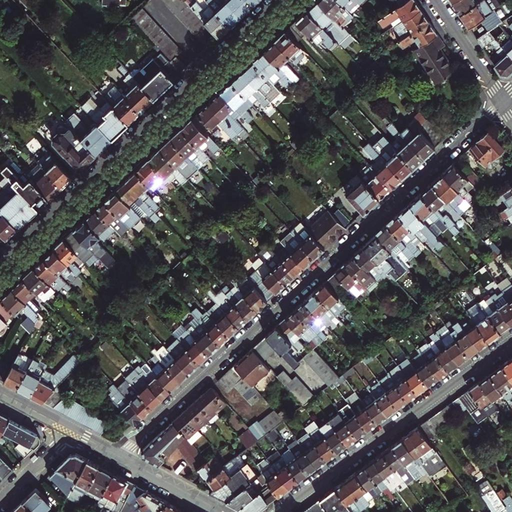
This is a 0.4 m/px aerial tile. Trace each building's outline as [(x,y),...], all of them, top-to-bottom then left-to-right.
[(186,2),(184,0),(162,0),(208,49),(220,39),(188,5),(186,2)] [(231,28),(209,5),(204,10),(194,0),(187,0),(186,2),(188,5),(220,39),(227,33),(231,28)] [(242,18),(225,0),(209,0),(208,2),(209,5),(231,28),(237,23),(242,18)] [(253,7),(246,0),(225,0),(242,18),(247,13),(253,7)] [(344,23),(322,0),(317,0),(314,3),(311,5),(307,9),(328,31),(335,25),(341,33),(348,41),(355,35),(344,23)] [(322,0),(344,23),(354,15),(351,12),(348,10),(339,0),(322,0)] [(339,0),(348,10),(358,1),(357,0),(339,0)] [(414,0),(406,0),(398,6),(387,13),(380,18),(385,27),(397,18),(401,15),(405,20),(421,10),(416,2),(414,0)] [(458,10),(461,15),(478,4),(475,0),(457,0),(453,3),(458,10)] [(483,0),(478,4),(461,15),(466,22),(470,28),(483,20),(494,12),(486,0),(483,0)] [(351,12),(360,3),(358,1),(348,10),(351,12)] [(303,13),(297,19),(308,31),(319,42),(324,38),(326,40),(333,48),(339,43),(335,38),(328,31),(307,9),(303,13)] [(187,70),(176,59),(183,52),(143,10),(131,21),(172,63),(170,65),(180,76),(184,72),(187,70)] [(421,10),(405,20),(410,29),(407,28),(396,35),(400,41),(429,22),(424,15),(421,10)] [(505,23),(496,10),(494,12),(483,20),(487,26),(491,32),(501,26),(505,23)] [(296,42),(308,31),(297,19),(285,30),(296,42)] [(416,37),(422,45),(437,34),(433,28),(429,22),(400,41),(404,48),(415,41),(416,37)] [(335,38),(341,33),(335,25),(328,31),(335,38)] [(489,33),(497,41),(511,56),(511,37),(511,38),(501,26),(491,32),(489,33)] [(280,35),(274,40),(290,57),(295,63),(307,52),(296,42),(285,30),(280,35)] [(489,33),(479,40),(481,44),(485,49),(492,44),(497,41),(489,33)] [(439,49),(444,45),(441,40),(437,34),(422,45),(414,50),(436,84),(454,71),(439,49)] [(290,57),(274,40),(269,45),(263,50),(292,81),(294,83),(299,78),(287,64),(285,65),(283,63),(290,57)] [(511,56),(497,41),(492,44),(502,54),(501,55),(505,59),(497,67),(500,70),(503,76),(510,76),(511,74),(511,56)] [(161,69),(152,77),(149,80),(136,65),(119,48),(111,55),(121,65),(154,100),(162,93),(176,80),(180,76),(170,65),(163,71),(161,69)] [(287,86),(292,81),(263,50),(258,55),(252,61),(274,84),(280,78),(287,86)] [(366,71),(372,78),(382,71),(386,68),(378,60),(366,71)] [(248,65),(241,71),(270,102),(276,96),(269,88),(274,84),(252,61),(248,65)] [(139,63),(136,65),(149,80),(152,77),(139,63)] [(131,90),(124,96),(140,113),(146,107),(154,100),(121,65),(117,70),(126,80),(131,84),(128,87),(131,90)] [(236,76),(229,82),(251,105),(257,100),(264,107),(270,102),(241,71),(236,76)] [(362,88),(388,117),(423,157),(429,151),(435,146),(372,78),(362,88)] [(251,105),(229,82),(224,87),(219,92),(233,106),(248,122),(253,117),(246,110),(251,105)] [(124,96),(115,87),(103,96),(106,100),(110,105),(128,124),(134,119),(140,113),(124,96)] [(233,106),(219,92),(213,97),(208,102),(242,138),(247,134),(229,114),(227,115),(225,113),(233,106)] [(89,97),(86,100),(95,111),(98,107),(89,97)] [(96,121),(112,139),(119,133),(128,124),(110,105),(103,112),(98,107),(95,111),(86,100),(80,105),(96,121)] [(106,100),(98,107),(103,112),(110,105),(106,100)] [(242,138),(208,102),(202,107),(197,112),(211,126),(218,121),(219,122),(236,143),(242,138)] [(68,117),(64,121),(68,125),(95,155),(102,148),(104,147),(112,139),(96,121),(92,122),(89,124),(89,128),(83,133),(68,117)] [(187,122),(181,127),(203,151),(208,146),(214,153),(221,147),(192,117),(187,122)] [(398,141),(393,145),(412,167),(418,162),(423,157),(388,117),(383,122),(391,130),(389,131),(394,137),(398,141)] [(95,155),(68,125),(64,129),(63,128),(60,128),(59,129),(58,131),(58,134),(52,140),(79,170),(86,163),(95,155)] [(203,151),(181,127),(178,130),(176,132),(170,137),(198,167),(209,158),(203,151)] [(478,140),(471,146),(489,166),(491,166),(499,159),(499,157),(497,154),(504,147),(488,130),(478,140)] [(354,138),(357,142),(363,136),(360,133),(354,138)] [(401,177),(386,161),(381,156),(374,147),(363,136),(357,142),(375,161),(370,166),(390,187),(395,183),(401,177)] [(198,167),(170,137),(165,142),(160,147),(188,177),(198,167)] [(381,156),(386,161),(401,177),(406,173),(406,172),(412,167),(393,145),(389,142),(385,137),(380,142),(388,150),(381,156)] [(394,137),(389,142),(393,145),(398,141),(394,137)] [(380,142),(374,147),(381,156),(388,150),(380,142)] [(69,179),(71,177),(44,147),(32,158),(44,170),(46,173),(60,188),(69,179)] [(188,177),(160,147),(154,152),(148,158),(170,182),(176,176),(182,183),(188,177)] [(459,157),(454,162),(474,184),(476,186),(481,181),(459,157)] [(0,167),(0,168),(13,182),(33,204),(36,201),(38,203),(39,201),(40,202),(42,201),(44,198),(46,200),(48,199),(22,170),(10,158),(0,167)] [(170,182),(148,158),(141,165),(134,171),(148,185),(160,175),(162,178),(161,181),(164,185),(166,184),(170,188),(173,185),(170,182)] [(356,172),(358,175),(379,198),(384,193),(390,187),(370,166),(366,162),(356,172)] [(474,184),(454,162),(447,168),(443,172),(466,196),(469,199),(473,195),(468,189),(474,184)] [(22,170),(48,199),(53,194),(60,188),(46,173),(40,179),(38,176),(35,179),(32,175),(32,172),(27,168),(24,168),(22,170)] [(46,173),(44,170),(38,176),(40,179),(46,173)] [(148,185),(134,171),(129,175),(125,180),(154,211),(159,207),(144,189),(148,185)] [(459,202),(466,196),(443,172),(438,176),(432,182),(453,205),(460,213),(465,208),(459,202)] [(161,181),(162,178),(160,175),(148,185),(152,189),(161,181)] [(346,193),(363,212),(367,208),(379,198),(358,175),(351,181),(355,186),(346,193)] [(154,211),(125,180),(120,184),(115,189),(140,216),(141,217),(146,213),(155,223),(160,218),(154,211)] [(38,208),(33,204),(13,182),(4,190),(0,185),(0,209),(17,228),(33,213),(38,208)] [(447,210),(453,205),(432,182),(427,187),(421,192),(450,224),(456,230),(460,226),(454,220),(456,218),(447,210)] [(511,183),(500,191),(509,205),(511,202),(511,183)] [(468,189),(473,195),(479,190),(478,188),(476,186),(474,184),(468,189)] [(140,216),(115,189),(110,193),(103,199),(125,222),(127,225),(129,226),(140,216)] [(409,203),(431,226),(436,220),(445,229),(450,224),(421,192),(415,198),(409,203)] [(465,208),(472,202),(469,199),(466,196),(459,202),(465,208)] [(125,222),(103,199),(99,204),(94,208),(109,223),(114,229),(121,224),(122,225),(125,222)] [(511,202),(509,205),(500,210),(505,217),(511,213),(511,214),(511,202)] [(444,240),(431,226),(409,203),(403,208),(399,212),(421,237),(427,231),(432,237),(439,245),(444,240)] [(227,220),(237,209),(233,204),(221,214),(227,220)] [(461,214),(460,213),(453,205),(447,210),(456,218),(461,214)] [(109,223),(94,208),(89,213),(84,218),(98,233),(109,223)] [(17,228),(0,209),(0,231),(1,233),(6,238),(12,232),(17,228)] [(338,210),(332,215),(342,225),(347,220),(338,210)] [(333,240),(345,229),(342,225),(332,215),(328,211),(308,229),(324,247),(333,240)] [(387,223),(413,252),(414,253),(420,248),(415,243),(421,237),(399,212),(393,218),(387,223)] [(94,237),(98,233),(84,218),(79,222),(68,232),(63,237),(78,254),(80,257),(88,266),(99,256),(106,265),(113,259),(94,237)] [(118,233),(127,225),(125,222),(122,225),(121,224),(114,229),(118,233)] [(114,229),(109,223),(98,233),(104,239),(114,229)] [(376,234),(394,253),(400,247),(409,257),(413,252),(387,223),(381,228),(376,234)] [(295,236),(300,241),(314,257),(319,252),(324,247),(308,229),(305,227),(295,236)] [(421,237),(426,242),(432,237),(427,231),(421,237)] [(403,262),(394,253),(376,234),(369,240),(363,245),(386,271),(394,279),(401,272),(397,268),(403,262)] [(295,236),(289,241),(294,246),(300,241),(295,236)] [(78,254),(63,237),(57,243),(52,247),(77,274),(82,269),(76,262),(73,258),(78,254)] [(426,242),(421,237),(415,243),(420,248),(426,242)] [(289,241),(285,245),(304,266),(308,262),(314,257),(300,241),(294,246),(289,241)] [(285,245),(276,254),(295,274),(299,271),(304,266),(285,245)] [(377,280),(386,271),(363,245),(358,250),(353,254),(377,280)] [(77,274),(52,247),(49,250),(45,254),(42,257),(56,272),(62,267),(70,276),(71,275),(76,280),(80,277),(77,274)] [(394,253),(403,262),(409,257),(400,247),(394,253)] [(286,283),(260,254),(257,251),(253,255),(261,264),(246,278),(267,300),(276,291),(286,283)] [(263,252),(260,254),(286,283),(290,278),(295,274),(276,254),(270,259),(263,252)] [(369,288),(377,280),(353,254),(350,257),(345,262),(369,288)] [(56,272),(42,257),(38,260),(32,266),(46,281),(53,275),(58,282),(63,287),(67,284),(56,272)] [(370,288),(369,288),(345,262),(340,266),(334,271),(344,282),(348,286),(353,282),(359,289),(361,287),(363,289),(366,292),(370,288)] [(409,269),(403,262),(397,268),(401,272),(403,274),(409,269)] [(46,281),(32,266),(28,270),(21,276),(35,291),(42,285),(46,290),(50,285),(46,281)] [(344,282),(334,271),(329,276),(326,279),(336,290),(346,302),(350,307),(354,304),(349,299),(351,297),(360,308),(363,306),(364,304),(356,295),(348,286),(344,282)] [(242,272),(238,276),(243,281),(246,278),(242,272)] [(267,300),(246,278),(243,281),(238,276),(235,278),(232,274),(228,277),(238,289),(257,309),(262,304),(267,300)] [(52,287),(58,282),(53,275),(46,281),(50,285),(52,287)] [(15,281),(10,286),(38,316),(40,318),(44,314),(34,303),(36,302),(32,297),(37,292),(35,291),(21,276),(15,281)] [(511,281),(508,276),(498,284),(503,290),(511,302),(511,281)] [(335,313),(346,302),(336,290),(326,279),(320,285),(314,290),(327,305),(334,313),(335,313)] [(356,295),(363,289),(361,287),(359,289),(353,282),(348,286),(356,295)] [(0,295),(0,299),(12,314),(20,307),(22,309),(21,312),(25,316),(22,319),(31,329),(34,324),(38,316),(10,286),(6,290),(0,295)] [(247,318),(228,297),(223,301),(217,295),(217,292),(212,287),(207,292),(217,303),(238,326),(243,322),(247,318)] [(257,309),(238,289),(234,293),(230,289),(225,294),(228,297),(247,318),(252,314),(257,309)] [(511,302),(503,290),(497,294),(494,289),(489,293),(511,323),(511,322),(511,302)] [(228,297),(225,294),(222,290),(217,295),(223,301),(228,297)] [(323,309),(327,305),(314,290),(309,295),(303,300),(324,322),(326,324),(328,322),(326,320),(330,317),(323,309)] [(511,323),(489,293),(484,297),(493,310),(489,313),(502,330),(507,326),(511,323)] [(484,297),(479,300),(489,313),(493,310),(484,297)] [(0,325),(12,314),(0,299),(0,325)] [(471,315),(476,321),(489,339),(496,334),(502,330),(489,313),(479,300),(478,299),(466,309),(471,315)] [(238,326),(217,303),(211,308),(204,300),(200,304),(208,312),(211,315),(229,335),(233,331),(238,326)] [(294,308),(314,330),(316,333),(320,329),(318,327),(324,322),(303,300),(299,303),(294,308)] [(334,313),(327,305),(323,309),(330,317),(334,313)] [(229,335),(211,315),(207,318),(204,315),(201,317),(199,315),(200,314),(195,308),(191,312),(201,324),(220,343),(224,339),(229,335)] [(309,336),(314,330),(294,308),(289,312),(285,317),(300,334),(309,344),(312,347),(316,343),(309,336)] [(476,321),(471,315),(467,318),(472,324),(476,321)] [(291,353),(302,343),(297,337),(300,334),(285,317),(267,332),(257,342),(268,354),(276,347),(293,365),(298,360),(297,359),(291,353)] [(445,322),(446,323),(469,353),(474,350),(479,346),(460,321),(458,318),(453,322),(450,318),(445,322)] [(489,339),(476,321),(472,324),(467,318),(464,321),(463,319),(460,321),(479,346),(484,343),(489,339)] [(209,353),(191,334),(187,337),(184,334),(182,336),(180,334),(181,333),(181,330),(173,322),(168,327),(180,340),(199,362),(204,358),(209,353)] [(326,324),(324,322),(318,327),(320,329),(316,333),(321,338),(331,329),(326,324)] [(469,353),(446,323),(436,330),(459,361),(465,357),(469,353)] [(220,343),(201,324),(197,328),(193,325),(191,327),(187,324),(184,326),(188,330),(191,334),(209,353),(214,349),(220,343)] [(454,365),(459,361),(436,330),(435,327),(430,331),(434,337),(443,349),(438,354),(449,369),(454,365)] [(106,337),(109,341),(118,332),(114,328),(111,331),(106,337)] [(316,333),(314,330),(309,336),(316,343),(321,338),(316,333)] [(434,337),(428,341),(438,354),(443,349),(434,337)] [(199,362),(180,340),(178,342),(179,344),(177,345),(182,351),(175,358),(188,372),(194,367),(199,362)] [(449,369),(438,354),(428,341),(428,340),(418,348),(421,351),(439,376),(444,372),(449,369)] [(24,342),(11,366),(3,380),(11,384),(17,387),(32,359),(22,353),(24,350),(27,344),(24,342)] [(169,350),(170,352),(175,358),(182,351),(177,345),(179,344),(178,342),(169,350)] [(268,354),(257,342),(253,345),(251,347),(262,360),(268,354)] [(251,385),(269,368),(262,360),(251,347),(242,355),(232,364),(243,376),(247,380),(251,384),(251,385)] [(302,355),(302,356),(328,384),(330,383),(333,381),(339,376),(312,347),(302,355)] [(166,348),(161,353),(164,356),(170,352),(169,350),(166,348)] [(34,355),(24,350),(22,353),(32,359),(33,357),(34,355)] [(363,358),(370,352),(368,350),(357,358),(359,361),(360,360),(363,358)] [(439,376),(421,351),(410,359),(412,362),(428,384),(433,380),(439,376)] [(188,372),(175,358),(170,352),(164,356),(161,353),(158,356),(179,380),(184,376),(188,372)] [(48,362),(34,354),(34,355),(33,357),(36,358),(35,360),(46,366),(48,362)] [(37,398),(41,400),(56,385),(81,361),(76,356),(58,372),(46,366),(30,394),(37,398)] [(179,380),(158,356),(154,360),(157,363),(151,368),(170,389),(175,385),(179,380)] [(32,359),(17,387),(24,391),(30,394),(46,366),(35,360),(36,358),(33,357),(32,359)] [(511,357),(509,360),(503,364),(511,377),(511,357)] [(0,360),(0,378),(3,380),(11,366),(0,360)] [(428,384),(412,362),(402,369),(418,391),(423,388),(428,384)] [(151,368),(148,365),(147,364),(142,367),(147,372),(151,368)] [(243,376),(232,364),(227,369),(238,380),(243,376)] [(388,371),(391,375),(408,398),(413,395),(418,391),(402,369),(398,364),(388,371)] [(511,390),(509,387),(511,385),(511,377),(503,364),(496,369),(490,373),(503,391),(511,402),(511,390)] [(170,389),(151,368),(147,372),(142,367),(138,372),(142,377),(161,397),(166,393),(170,389)] [(238,380),(227,369),(221,374),(232,386),(234,384),(238,380)] [(276,375),(302,404),(310,398),(312,396),(314,395),(295,376),(291,379),(282,370),(276,375)] [(138,372),(134,375),(139,380),(142,377),(138,372)] [(503,391),(490,373),(485,377),(480,381),(493,399),(496,397),(503,391)] [(232,386),(221,374),(218,377),(216,379),(226,391),(232,386)] [(128,380),(133,385),(152,405),(157,401),(161,397),(142,377),(139,380),(134,375),(128,380)] [(392,387),(387,391),(398,406),(403,402),(408,398),(391,375),(386,379),(392,387)] [(243,376),(238,380),(234,384),(237,388),(247,380),(243,376)] [(398,406),(387,391),(380,382),(373,387),(371,384),(367,379),(364,381),(370,389),(388,413),(393,410),(398,406)] [(378,379),(371,384),(373,387),(380,382),(378,379)] [(128,380),(125,384),(129,388),(133,385),(128,380)] [(251,384),(247,380),(237,388),(241,393),(251,384)] [(493,399),(480,381),(475,385),(469,389),(489,415),(499,408),(498,406),(493,399)] [(125,384),(119,389),(142,414),(148,409),(152,405),(133,385),(129,388),(125,384)] [(241,393),(246,397),(255,389),(251,385),(251,384),(241,393)] [(64,393),(56,385),(41,400),(52,406),(60,410),(73,398),(64,393)] [(142,414),(119,389),(116,385),(111,389),(116,394),(118,396),(113,401),(133,422),(139,417),(142,414)] [(215,410),(225,401),(210,385),(205,390),(200,394),(215,410)] [(255,389),(246,397),(251,403),(261,395),(255,389)] [(370,389),(360,396),(378,420),(382,418),(388,413),(370,389)] [(479,423),(489,415),(469,389),(464,393),(459,396),(468,408),(479,423)] [(378,420),(360,396),(356,390),(345,398),(348,403),(367,429),(372,425),(378,420)] [(215,410),(200,394),(195,398),(190,403),(206,419),(215,410)] [(459,396),(453,401),(461,413),(468,408),(459,396)] [(496,397),(493,399),(498,406),(501,404),(496,397)] [(98,412),(73,398),(60,410),(77,419),(83,423),(101,432),(113,420),(98,412)] [(453,401),(447,405),(456,417),(461,413),(453,401)] [(181,411),(196,428),(206,419),(190,403),(187,406),(181,411)] [(367,429),(348,403),(338,410),(357,436),(363,432),(367,429)] [(447,405),(441,410),(450,421),(456,417),(447,405)] [(304,412),(304,411),(300,406),(293,412),(297,417),(304,412)] [(357,436),(338,410),(335,406),(332,408),(337,414),(330,419),(347,443),(352,440),(357,436)] [(284,407),(277,413),(283,419),(290,414),(284,407)] [(273,409),(269,412),(277,423),(283,419),(277,413),(273,409)] [(435,414),(444,425),(450,421),(441,410),(435,414)] [(201,434),(196,428),(181,411),(176,415),(171,421),(183,433),(176,442),(181,448),(191,440),(193,442),(201,434)] [(269,412),(263,417),(271,428),(274,426),(277,423),(269,412)] [(435,414),(430,417),(439,429),(444,425),(435,414)] [(0,439),(4,432),(10,421),(2,416),(0,415),(0,439)] [(248,427),(257,439),(265,433),(268,431),(260,420),(258,417),(247,425),(248,427)] [(263,417),(260,420),(268,431),(271,428),(263,417)] [(439,429),(430,417),(419,426),(428,438),(439,429)] [(347,443),(330,419),(324,423),(328,429),(331,429),(333,431),(326,436),(337,451),(342,447),(347,443)] [(29,430),(10,421),(4,432),(21,441),(15,447),(26,459),(32,453),(40,445),(39,435),(29,430)] [(158,462),(176,442),(183,433),(171,421),(141,449),(143,453),(151,458),(158,462)] [(479,427),(476,422),(469,427),(472,432),(479,427)] [(324,423),(319,427),(326,436),(333,431),(331,429),(328,429),(324,423)] [(470,494),(428,438),(419,426),(410,432),(403,437),(424,466),(428,471),(428,472),(440,464),(447,474),(436,483),(451,502),(470,494)] [(247,446),(255,440),(257,439),(248,427),(238,435),(247,446)] [(323,437),(316,443),(327,458),(331,455),(337,451),(326,436),(319,427),(315,431),(318,436),(322,436),(323,437)] [(307,431),(297,439),(317,466),(321,462),(327,458),(316,443),(307,431)] [(398,441),(393,445),(409,468),(414,474),(420,469),(424,466),(403,437),(398,441)] [(312,469),(317,466),(297,439),(297,438),(288,445),(292,451),(294,454),(308,472),(312,469)] [(191,440),(181,448),(186,455),(197,446),(193,442),(191,440)] [(245,448),(248,453),(258,445),(255,440),(247,446),(245,448)] [(409,468),(393,445),(389,448),(383,452),(400,474),(409,468)] [(186,455),(191,461),(202,453),(201,451),(197,446),(186,455)] [(277,449),(267,457),(276,470),(275,470),(282,478),(284,477),(290,485),(294,482),(299,479),(287,462),(284,458),(277,449)] [(292,451),(284,458),(287,462),(292,458),(291,456),(294,454),(292,451)] [(400,474),(383,452),(378,455),(374,459),(391,481),(400,474)] [(207,459),(202,453),(191,461),(197,468),(205,478),(207,477),(224,464),(214,453),(207,459)] [(292,458),(287,462),(299,479),(304,475),(308,472),(294,454),(291,456),(292,458)] [(1,455),(0,456),(0,476),(4,481),(8,476),(15,470),(1,455)] [(51,476),(70,495),(88,462),(80,458),(74,455),(57,471),(51,476)] [(240,466),(233,457),(230,459),(237,468),(240,466)] [(276,470),(267,457),(256,465),(262,472),(270,483),(279,494),(283,490),(290,485),(284,477),(282,478),(275,470),(276,470)] [(230,459),(224,464),(207,477),(211,481),(214,486),(237,468),(230,459)] [(369,463),(365,466),(383,490),(387,495),(391,492),(386,485),(391,481),(374,459),(369,463)] [(240,466),(237,468),(214,486),(209,489),(218,494),(226,499),(249,482),(257,476),(259,475),(247,460),(240,466)] [(88,462),(70,495),(66,503),(63,508),(67,510),(72,501),(75,502),(81,492),(86,495),(88,492),(92,484),(100,469),(93,465),(88,462)] [(383,490),(365,466),(359,469),(356,472),(367,488),(371,485),(376,492),(377,494),(383,490)] [(406,478),(408,480),(415,476),(414,474),(409,468),(400,474),(404,480),(406,478)] [(100,469),(92,484),(106,491),(114,476),(106,472),(100,469)] [(259,475),(257,476),(265,486),(270,483),(262,472),(259,475)] [(372,494),(367,488),(356,472),(350,476),(344,480),(351,489),(353,488),(358,496),(357,496),(365,507),(370,504),(366,498),(372,494)] [(92,484),(88,492),(97,496),(96,499),(101,502),(97,509),(103,511),(105,509),(111,511),(122,511),(123,511),(136,488),(123,481),(114,476),(106,491),(92,484)] [(335,487),(352,509),(356,505),(360,511),(365,507),(357,496),(358,496),(353,488),(351,489),(344,480),(341,483),(335,487)] [(239,505),(257,492),(249,482),(226,499),(233,503),(239,505)] [(254,511),(279,494),(270,483),(265,486),(257,492),(239,505),(246,510),(250,511),(254,511)] [(509,511),(501,500),(490,483),(480,490),(493,510),(494,511),(509,511)] [(371,485),(367,488),(372,494),(376,492),(371,485)] [(320,498),(328,509),(330,511),(354,511),(352,509),(335,487),(328,492),(320,498)] [(136,488),(123,511),(127,511),(160,511),(169,506),(150,495),(136,488)] [(24,502),(33,511),(44,511),(52,506),(37,490),(31,495),(24,502)] [(501,500),(509,511),(511,511),(511,495),(510,493),(508,495),(504,490),(500,492),(504,498),(501,500)] [(81,506),(86,495),(81,492),(75,502),(81,506)] [(317,511),(320,510),(321,511),(323,511),(328,509),(320,498),(301,511),(317,511)] [(19,507),(15,511),(33,511),(24,502),(19,507)]
